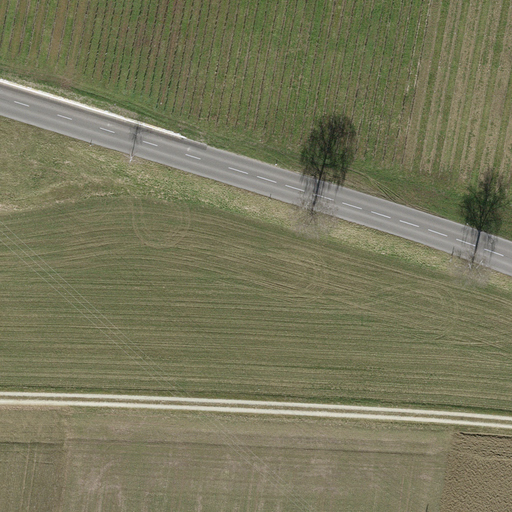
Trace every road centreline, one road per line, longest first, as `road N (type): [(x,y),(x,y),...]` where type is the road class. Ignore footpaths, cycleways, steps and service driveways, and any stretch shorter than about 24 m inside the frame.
road 1 (secondary): [(0,95),(511,258)]
road 2 (track): [(0,397),(511,423)]
